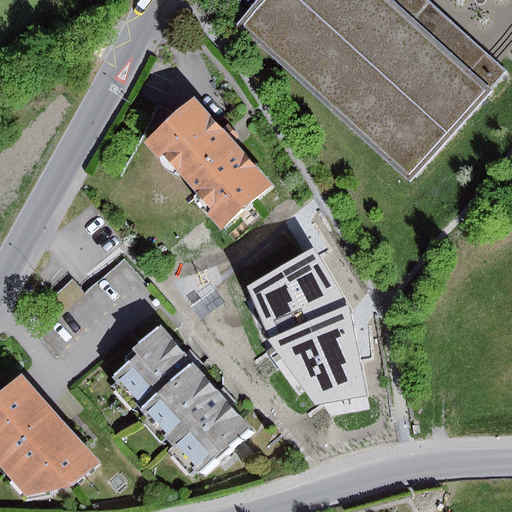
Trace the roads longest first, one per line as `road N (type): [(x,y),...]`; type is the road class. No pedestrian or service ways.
road 1 (residential): [(0,281),(157,0)]
road 2 (residential): [(246,511),(410,465),(511,456)]
